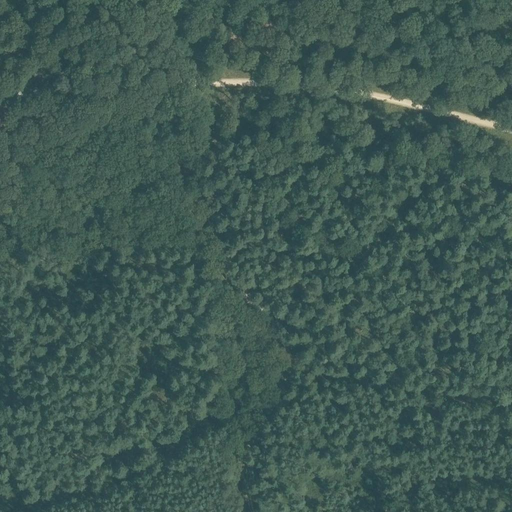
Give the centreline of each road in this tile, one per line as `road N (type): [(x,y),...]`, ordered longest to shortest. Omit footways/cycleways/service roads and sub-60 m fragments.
road 1 (track): [(511,128),(318,85),(0,95)]
road 2 (track): [(250,511),(242,459),(285,379),(205,234),(201,83)]
